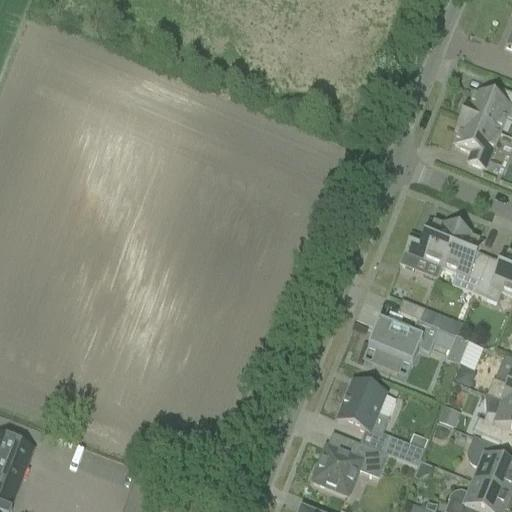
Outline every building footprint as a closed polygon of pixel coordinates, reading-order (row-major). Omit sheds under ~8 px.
[(464,123),(499,137),(504,123),(511,126),(511,99),(490,91),(485,103),(475,99),(470,111),(466,110),(464,117),(466,118),(464,123)] [(468,169),(483,175),(499,137),(464,123),(462,122),(456,136),(460,138),(454,150),(464,154),(464,156),(472,159),(468,169)] [(443,272),(457,238),(458,235),(443,230),(442,234),(430,228),(425,238),(423,238),(421,245),(411,241),(399,270),(412,275),(417,262),(443,272)] [(452,291),(474,300),(488,264),(477,259),(481,249),(468,244),(470,240),(463,238),(462,240),(457,238),(443,272),(457,278),(452,291)] [(474,300),(495,309),(501,296),(511,300),(511,261),(504,258),(500,268),(488,264),(474,300)] [(397,318),(419,328),(424,316),(402,306),(397,318)] [(424,316),(419,328),(431,332),(436,320),(424,316)] [(410,339),(377,326),(366,352),(376,356),(371,369),(396,379),(399,369),(409,373),(417,354),(420,355),(420,357),(428,360),(436,339),(438,335),(416,327),(415,329),(414,329),(410,339)] [(444,367),(458,372),(468,347),(454,342),(444,367)] [(499,372),(494,386),(506,391),(500,406),(511,411),(511,364),(504,361),(499,372)] [(460,372),(453,387),(469,393),(475,378),(460,372)] [(352,387),(336,426),(355,434),(380,444),(381,441),(387,425),(376,421),(384,401),(384,400),(371,395),(352,387)] [(472,437),(501,449),(505,437),(511,439),(511,411),(486,401),(503,408),(498,420),(485,418),(482,426),(477,424),(472,437)] [(443,411),(437,427),(453,433),(459,418),(443,411)] [(432,443),(440,446),(447,443),(450,435),(437,430),(432,443)] [(0,440),(0,511),(10,511),(33,454),(29,453),(31,447),(11,440),(9,445),(0,440)] [(387,461),(417,473),(423,457),(423,456),(427,446),(413,440),(409,451),(387,442),(380,459),(387,461)] [(473,488),(511,503),(511,475),(502,471),(508,457),(474,443),(467,459),(468,464),(469,468),(472,471),(479,474),(473,488)] [(312,487),(346,501),(359,470),(380,479),(387,461),(380,459),(350,447),(344,461),(326,453),(318,472),(315,471),(310,481),(314,483),(312,487)] [(414,483),(419,485),(422,483),(424,482),(428,480),(432,473),(420,468),(414,483)] [(445,511),(504,511),(506,508),(510,509),(511,504),(511,503),(473,488),(468,500),(460,497),(455,498),(450,502),(445,511)]
